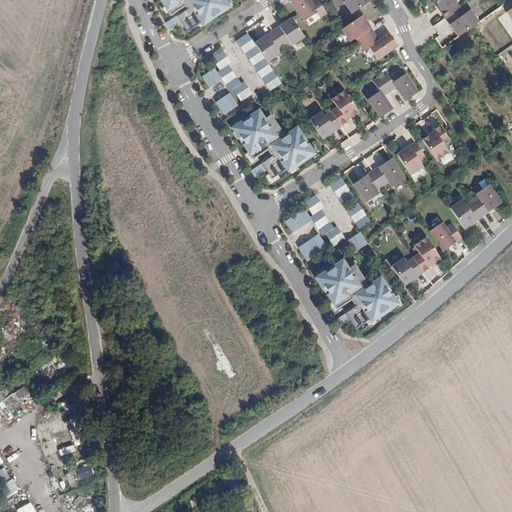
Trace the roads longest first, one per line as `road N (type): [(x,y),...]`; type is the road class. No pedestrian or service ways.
road 1 (unclassified): [(73,155),(115,511)]
road 2 (residential): [(386,0),(429,80),(428,98),(261,211)]
road 3 (residential): [(349,370),(135,511)]
road 4 (unknown): [(428,98),(442,104),(464,136),(474,181),(388,260)]
road 5 (residential): [(511,230),(349,370)]
road 6 (residential): [(261,211),(349,370)]
road 7 (residential): [(175,66),(261,211)]
road 8 (residential): [(103,0),(75,112),(73,155)]
road 9 (unclassified): [(73,155),(54,168),(0,292)]
